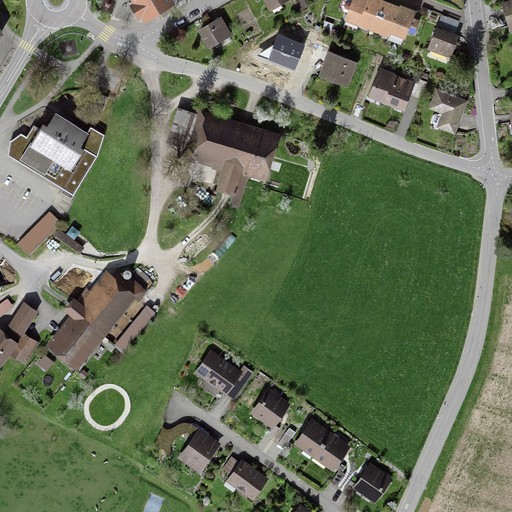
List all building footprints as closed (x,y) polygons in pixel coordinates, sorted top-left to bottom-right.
[(135,0),(137,3),(132,6),(137,15),(143,12),(146,17),(154,12),(155,14),(164,9),(163,7),(171,2),(170,0),(135,0)] [(287,0),(261,0),(268,11),(287,0)] [(345,18),(359,24),(368,0),(342,0),(338,9),(347,12),(345,18)] [(388,35),(389,33),(399,7),(380,0),(368,0),(359,24),(388,35)] [(511,30),(511,0),(509,0),(498,4),(508,32),(511,30)] [(400,4),(399,7),(389,33),(402,38),(406,29),(414,32),(418,21),(410,18),(414,10),(400,4)] [(457,20),(443,14),(429,49),(448,57),(457,35),(452,33),(457,20)] [(230,36),(220,16),(195,29),(205,49),(230,36)] [(292,68),(300,45),(279,37),(277,42),(272,41),(266,59),(292,68)] [(356,61),(325,49),(314,76),(345,89),(356,61)] [(366,95),(380,101),(392,72),(378,67),(366,95)] [(415,82),(392,72),(380,101),(403,111),(415,82)] [(421,95),(427,82),(419,79),(414,93),(421,95)] [(435,88),(428,108),(442,113),(436,128),(453,134),(466,100),(435,88)] [(84,131),(51,111),(42,125),(38,123),(16,158),(42,174),(73,195),(97,155),(104,135),(91,126),(84,131)] [(262,182),(277,134),(203,111),(187,162),(216,171),(211,187),(230,193),(236,174),(262,182)] [(193,203),(183,210),(187,215),(197,209),(193,203)] [(61,224),(49,213),(16,248),(28,259),(61,224)] [(206,234),(184,254),(190,261),(212,240),(206,234)] [(68,317),(43,345),(77,374),(140,300),(106,272),(79,304),(71,297),(60,310),(68,317)] [(36,313),(21,303),(9,322),(23,332),(36,313)] [(0,359),(14,344),(0,331),(0,359)] [(22,361),(36,341),(25,334),(11,354),(22,361)] [(243,373),(209,350),(193,373),(227,396),(243,373)] [(291,403),(267,386),(248,414),(271,431),(291,403)] [(295,441),(315,454),(329,434),(309,421),(295,441)] [(169,448),(178,428),(164,427),(157,443),(169,448)] [(220,443),(199,428),(176,458),(198,474),(220,443)] [(292,436),(286,432),(278,443),(284,447),(292,436)] [(347,447),(329,434),(315,454),(333,467),(347,447)] [(268,478),(241,458),(223,481),(250,501),(268,478)] [(393,477),(369,462),(352,489),(376,503),(393,477)] [(345,474),(340,470),(333,481),(338,485),(345,474)] [(311,511),(298,503),(291,511),(311,511)]
